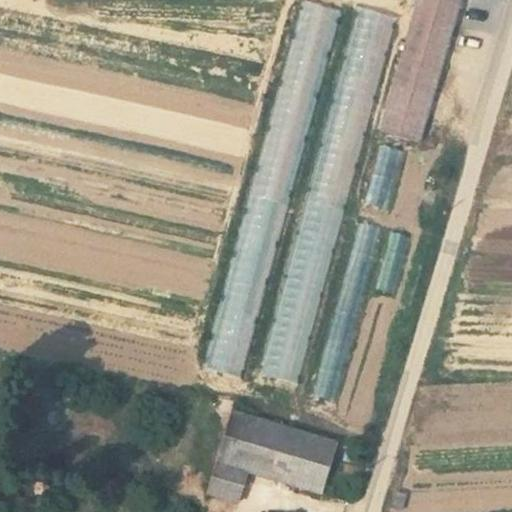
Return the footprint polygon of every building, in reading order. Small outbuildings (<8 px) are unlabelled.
[(250,379),(330,8),(293,0),(292,0),(212,371),(250,379)] [(420,0),(385,130),(420,140),(458,0),(420,0)] [(266,376),(302,384),(390,15),(353,7),(266,376)] [(379,144),(364,205),(386,210),(401,150),(379,144)] [(315,395),(337,400),(378,227),(355,221),(315,395)] [(511,257),(469,261),(471,280),(511,276),(511,257)] [(339,444),(236,415),(231,435),(333,464),(339,444)] [(330,471),(229,442),(215,492),(253,502),(261,475),(324,493),(330,471)]
